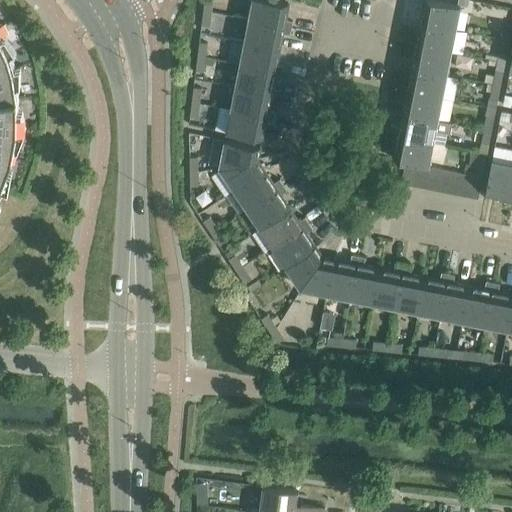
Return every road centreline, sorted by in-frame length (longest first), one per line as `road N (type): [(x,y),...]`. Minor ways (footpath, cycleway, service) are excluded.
road 1 (residential): [(511,248),(359,217),(340,204),(309,155),(306,134),(325,49),(339,34),(366,39),(381,29),(387,0)]
road 2 (tertiary): [(132,267),(133,99)]
